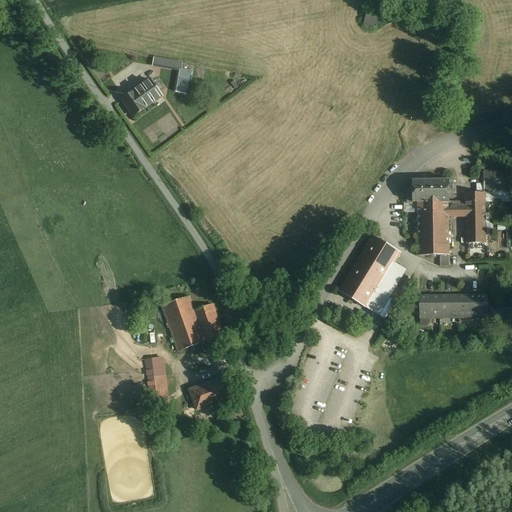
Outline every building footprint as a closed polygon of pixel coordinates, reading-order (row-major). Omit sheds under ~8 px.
[(365,14),(361,25),(372,28),(375,17),(365,14)] [(154,58),(153,64),(181,70),(182,64),(154,58)] [(189,71),(181,70),(179,79),(187,80),(189,71)] [(150,81),(135,91),(146,107),(162,97),(150,81)] [(146,107),(135,91),(122,100),(133,117),(147,108),(146,107)] [(511,171),(484,172),(484,194),(511,194),(511,171)] [(418,203),(419,256),(441,256),(449,256),(448,218),(448,207),(448,203),(449,203),(449,181),(412,181),(413,204),(418,203)] [(466,206),(448,207),(448,218),(466,217),(467,244),(485,244),(484,194),(466,194),(466,206)] [(394,263),(400,253),(374,237),(340,292),(366,308),(394,263)] [(449,267),(449,256),(441,256),(441,267),(449,267)] [(394,263),(366,308),(378,315),(406,270),(394,263)] [(162,307),(178,352),(205,343),(194,311),(189,297),(162,307)] [(487,297),(420,297),(420,318),(487,318),(487,297)] [(194,311),(205,343),(224,336),(212,305),(194,311)] [(162,359),(145,361),(151,406),(168,404),(162,359)] [(222,379),(190,390),(200,418),(232,406),(222,379)]
